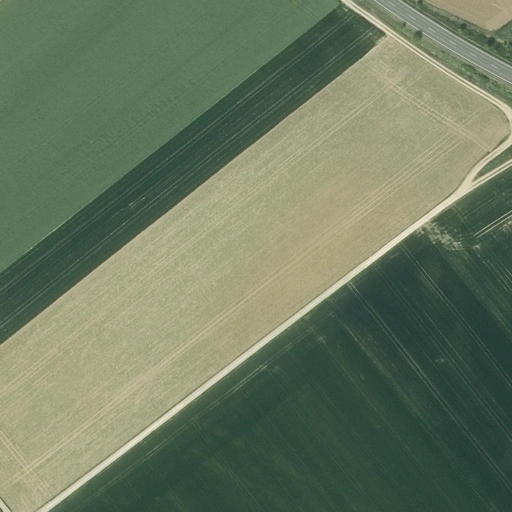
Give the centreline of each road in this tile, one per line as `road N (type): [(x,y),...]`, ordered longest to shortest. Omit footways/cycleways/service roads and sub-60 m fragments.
road 1 (track): [(44,511),(445,203),(511,161)]
road 2 (track): [(511,112),(354,0)]
road 3 (secondary): [(387,0),(511,75)]
